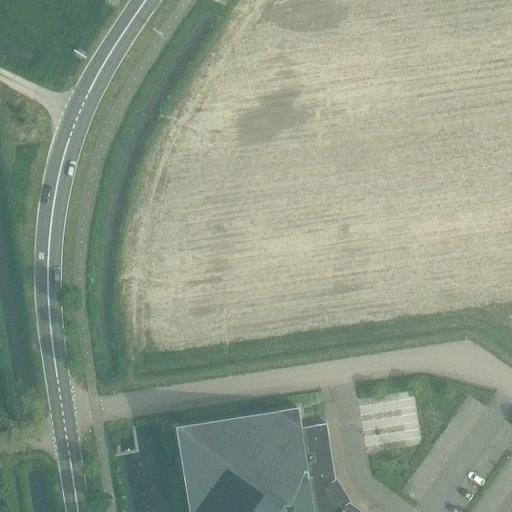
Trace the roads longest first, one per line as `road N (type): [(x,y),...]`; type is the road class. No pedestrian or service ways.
road 1 (unclassified): [(511,384),(468,364),(420,359),(62,415)]
road 2 (secondary): [(62,415),(46,286),(59,168),(99,70),(145,0)]
